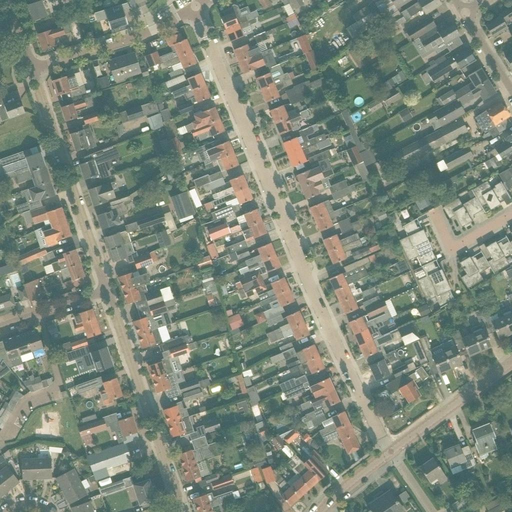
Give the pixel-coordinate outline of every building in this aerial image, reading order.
[(31,0),(33,4),(27,6),(33,21),(47,17),(42,2),(47,0),(55,0),(56,1),(58,0),(31,0)] [(107,0),(105,1),(102,4),(103,7),(107,8),(110,7),(113,4),(112,1),(108,0),(107,0)] [(258,0),(264,9),(271,5),(267,0),(258,0)] [(288,0),(290,3),(293,11),(303,4),(300,0),(288,0)] [(389,0),(396,9),(410,0),(389,0)] [(421,0),(406,9),(411,16),(423,9),(426,13),(440,4),(437,0),(421,0)] [(127,3),(104,10),(104,11),(106,19),(110,30),(127,25),(123,11),(129,9),(127,3)] [(224,16),(220,18),(225,30),(248,21),(253,18),(258,16),(256,10),(249,13),(248,10),(239,14),(238,11),(238,8),(237,7),(234,5),(231,6),(231,8),(230,9),(222,12),(224,16)] [(499,17),(485,26),(492,38),(507,28),(504,24),(511,18),(511,6),(498,15),(499,17)] [(248,21),(225,30),(230,42),(239,38),(243,37),(253,33),(250,26),(250,25),(255,23),(255,21),(253,18),(248,21)] [(406,33),(411,42),(435,27),(429,18),(406,33)] [(460,36),(452,24),(447,27),(444,22),(418,38),(427,53),(434,49),(433,48),(442,42),(445,45),(460,36)] [(57,29),(49,32),(48,31),(37,35),(42,50),(55,46),(53,38),(71,32),(69,25),(68,23),(57,27),(57,29)] [(265,32),(248,40),(249,44),(251,46),(263,41),(267,39),(265,32)] [(159,63),(159,65),(191,52),(186,40),(182,41),(179,34),(166,39),(169,47),(170,47),(172,53),(158,58),(156,52),(145,56),(150,67),(151,67),(152,67),(159,63)] [(305,35),(297,38),(303,54),(304,54),(311,51),(305,35)] [(243,46),(233,50),(238,62),(251,57),(259,54),(267,50),(263,41),(251,46),(249,44),(246,45),(243,46)] [(349,53),(359,69),(367,64),(357,48),(349,53)] [(251,57),(238,62),(243,74),(253,70),(256,69),(264,66),(266,70),(277,66),(272,54),(270,49),(267,50),(259,54),(251,57)] [(452,58),(447,61),(443,56),(434,62),(435,64),(425,70),(432,81),(457,66),(460,70),(475,61),(467,49),(452,58)] [(304,54),(311,70),(319,67),(312,50),(311,51),(304,54)] [(191,52),(159,65),(161,70),(171,66),(180,62),(183,68),(183,69),(196,64),(191,52)] [(109,62),(115,81),(140,73),(134,54),(109,62)] [(173,71),(169,73),(172,79),(183,75),(181,68),(173,71)] [(436,100),(442,109),(487,81),(480,69),(471,74),(469,76),(474,83),(463,90),(462,88),(454,93),(452,90),(436,100)] [(397,73),(402,81),(408,77),(403,70),(397,73)] [(55,80),(52,81),(57,96),(70,92),(72,98),(81,95),(80,94),(85,93),(83,86),(78,87),(77,84),(74,74),(61,78),(59,72),(53,73),(55,80)] [(256,79),(261,91),(284,81),(289,79),(287,73),(271,79),(269,73),(256,79)] [(183,94),(183,95),(205,86),(200,74),(187,79),(190,85),(172,92),(174,98),(183,94)] [(285,91),(288,98),(302,92),(328,83),(325,77),(309,83),(308,81),(292,87),(293,88),(285,91)] [(284,81),(261,91),(266,103),(279,97),(276,91),(287,87),(284,81)] [(487,81),(442,109),(434,114),(442,128),(465,115),(460,107),(480,95),(483,100),(494,93),(487,81)] [(205,86),(183,95),(185,100),(194,96),(197,103),(210,98),(205,86)] [(380,97),(386,107),(401,98),(395,88),(380,97)] [(302,92),(288,98),(291,105),(305,99),(302,92)] [(75,111),(86,108),(85,102),(94,99),(92,93),(83,96),(84,100),(61,108),(65,122),(77,118),(75,111)] [(377,99),(367,105),(371,112),(381,106),(377,99)] [(0,107),(0,119),(1,122),(24,113),(20,100),(0,107)] [(125,111),(129,122),(158,112),(155,101),(125,111)] [(193,109),(190,101),(176,107),(180,115),(193,109)] [(509,117),(500,102),(475,118),(481,128),(492,121),(494,126),(509,117)] [(269,111),(274,123),(303,111),(301,106),(285,113),(282,106),(269,111)] [(187,133),(191,131),(219,120),(214,108),(201,113),(201,111),(193,114),(196,121),(184,126),(187,133)] [(303,111),(274,123),(279,135),(292,130),(293,132),(300,129),(297,121),(301,119),(308,115),(308,116),(309,116),(306,110),(303,111)] [(83,116),(85,125),(89,124),(100,120),(98,111),(83,116)] [(347,117),(343,119),(348,130),(352,128),(347,117)] [(162,122),(169,139),(179,135),(172,118),(162,122)] [(393,154),(399,166),(435,147),(467,131),(461,119),(437,131),(410,146),(393,154)] [(219,120),(191,131),(193,136),(208,130),(211,137),(224,132),(219,120)] [(89,124),(85,125),(81,126),(83,130),(70,135),(75,151),(88,147),(88,149),(97,147),(89,124)] [(283,143),(288,155),(323,141),(321,135),(308,140),(307,136),(318,131),(316,124),(298,131),(300,137),(296,139),(296,138),(283,143)] [(488,131),(492,138),(499,134),(495,127),(488,131)] [(498,155),(511,145),(511,133),(504,138),(506,142),(494,149),(486,154),(489,159),(495,156),(498,154),(498,155)] [(167,141),(173,158),(183,154),(176,137),(167,141)] [(364,151),(360,142),(359,142),(358,138),(357,139),(357,138),(352,140),(355,147),(358,153),(364,151)] [(164,156),(170,153),(166,139),(158,142),(164,155),(164,156)] [(233,154),(228,142),(221,144),(219,139),(198,148),(200,154),(199,156),(198,158),(199,159),(201,160),(203,161),(205,165),(211,163),(211,162),(216,160),(233,154)] [(323,141),(288,155),(293,167),(305,162),(303,156),(326,146),(323,141)] [(82,164),(79,165),(85,180),(94,177),(98,176),(95,167),(97,166),(98,166),(102,165),(102,164),(118,158),(114,147),(116,146),(115,145),(80,158),(82,164)] [(511,145),(498,155),(501,160),(511,153),(511,145)] [(355,165),(362,162),(358,153),(355,147),(347,151),(353,166),(355,165)] [(447,170),(472,157),(467,147),(436,164),(440,172),(447,168),(447,170)] [(307,159),(310,165),(331,156),(328,150),(307,159)] [(0,161),(6,180),(13,177),(44,167),(40,153),(27,158),(24,151),(0,159),(0,161)] [(365,153),(368,164),(376,162),(373,151),(365,153)] [(233,154),(216,160),(221,172),(225,170),(225,171),(238,166),(233,154)] [(500,165),(495,156),(488,160),(493,169),(500,165)] [(362,162),(355,165),(362,181),(370,178),(362,162)] [(33,179),(35,187),(50,182),(44,167),(13,177),(16,185),(33,179)] [(319,180),(329,176),(333,174),(331,169),(327,171),(327,170),(321,173),(319,168),(309,171),(309,170),(305,172),(296,176),(296,177),(295,177),(295,179),(296,181),(298,183),(299,182),(301,188),(319,180)] [(503,183),(503,184),(510,179),(511,181),(511,170),(510,168),(498,174),(503,183)] [(173,170),(165,175),(168,181),(176,177),(173,170)] [(203,185),(203,186),(222,178),(219,172),(208,176),(208,174),(193,180),(196,188),(203,185)] [(212,195),(214,201),(219,199),(247,188),(242,175),(229,181),(232,187),(212,195)] [(222,178),(203,186),(206,192),(224,184),(222,178)] [(319,180),(301,188),(306,200),(315,196),(325,192),(324,191),(319,180)] [(328,187),(331,194),(347,187),(345,180),(328,187)] [(471,190),(475,197),(481,207),(486,204),(490,210),(500,204),(498,202),(502,199),(501,196),(507,193),(500,182),(500,183),(494,186),(495,188),(491,190),(486,181),(472,190),(471,190)] [(25,197),(27,203),(27,204),(28,204),(54,195),(50,182),(35,187),(20,192),(22,198),(25,197)] [(109,201),(111,207),(116,205),(130,200),(128,193),(114,197),(110,184),(88,190),(93,206),(109,201)] [(347,187),(331,194),(334,201),(350,194),(347,187)] [(219,199),(214,201),(210,202),(213,208),(236,198),(239,205),(252,199),(247,188),(219,199)] [(475,197),(471,190),(466,193),(471,200),(465,203),(466,205),(463,207),(458,199),(442,208),(449,219),(454,216),(461,227),(464,225),(465,227),(469,224),(468,223),(471,221),(470,219),(474,217),(473,215),(483,210),(481,207),(475,197)] [(170,197),(178,220),(194,214),(186,192),(170,197)] [(309,208),(314,220),(333,212),(328,201),(322,203),(309,208)] [(27,204),(27,203),(16,207),(18,214),(30,210),(28,204),(27,204)] [(211,213),(214,221),(239,210),(237,204),(232,206),(231,205),(211,213)] [(116,205),(111,207),(106,208),(108,212),(97,216),(101,229),(119,223),(117,217),(119,216),(116,205)] [(50,225),(51,227),(65,222),(60,208),(49,212),(47,206),(43,208),(30,212),(33,224),(40,222),(48,219),(50,225)] [(333,212),(314,220),(319,232),(332,227),(329,220),(339,216),(339,215),(345,212),(343,207),(333,212)] [(248,227),(261,221),(259,216),(260,215),(258,209),(256,210),(256,209),(243,215),(248,226),(248,227)] [(137,229),(137,230),(165,220),(163,213),(134,223),(135,223),(136,223),(138,229),(137,229)] [(337,222),(340,229),(351,224),(348,218),(337,222)] [(399,241),(404,251),(427,240),(426,237),(428,236),(426,232),(424,233),(423,230),(420,231),(418,227),(417,228),(413,220),(402,227),(403,227),(407,237),(399,241)] [(248,227),(248,226),(241,229),(246,242),(266,233),(261,221),(248,227)] [(65,222),(51,227),(50,225),(42,228),(44,232),(43,233),(48,247),(57,244),(56,241),(70,236),(65,222)] [(351,224),(340,229),(342,234),(353,229),(351,224)] [(226,230),(227,235),(239,231),(237,226),(226,230)] [(385,229),(392,244),(399,241),(392,226),(385,229)] [(104,244),(107,251),(130,243),(126,231),(118,234),(118,233),(104,238),(106,243),(104,244)] [(157,233),(162,248),(170,245),(165,231),(157,233)] [(323,240),(328,252),(359,239),(357,233),(338,241),(336,235),(323,240)] [(359,239),(328,252),(333,264),(346,259),(343,253),(362,245),(361,244),(359,239)] [(420,267),(421,267),(432,262),(430,256),(431,255),(430,251),(432,250),(431,247),(432,246),(430,242),(429,243),(427,240),(404,251),(408,261),(417,257),(421,267),(420,267)] [(235,251),(235,252),(246,247),(244,241),(225,248),(228,254),(235,251)] [(482,256),(483,256),(489,267),(493,274),(494,274),(494,273),(509,265),(504,256),(507,254),(508,256),(511,253),(511,248),(509,243),(508,241),(502,245),(500,242),(496,244),(495,242),(485,248),(488,253),(482,256)] [(127,264),(133,261),(133,260),(136,258),(130,243),(107,251),(109,258),(111,257),(113,262),(125,258),(127,264)] [(236,271),(247,267),(275,255),(270,243),(257,249),(260,255),(233,266),(236,271)] [(213,244),(206,246),(211,257),(217,255),(213,244)] [(351,253),(354,260),(381,249),(379,244),(368,249),(367,247),(351,253)] [(46,254),(46,253),(43,246),(17,258),(20,266),(42,256),(46,254)] [(246,247),(235,252),(238,259),(249,255),(246,247)] [(54,273),(60,271),(67,268),(67,267),(79,263),(75,250),(63,254),(56,257),(58,261),(51,264),(54,273)] [(52,251),(46,253),(46,254),(42,256),(44,262),(54,257),(52,251)] [(133,260),(133,261),(137,270),(153,264),(152,263),(158,261),(154,252),(136,258),(133,260)] [(247,267),(249,272),(259,268),(262,275),(280,267),(275,255),(247,267)] [(483,256),(476,260),(474,257),(471,259),(469,257),(466,259),(465,257),(461,260),(462,261),(459,263),(466,274),(460,278),(467,289),(483,280),(478,272),(481,270),(482,271),(489,267),(483,256)] [(209,257),(196,262),(197,266),(210,261),(209,257)] [(343,267),(345,273),(369,262),(367,257),(343,267)] [(404,259),(395,264),(396,268),(399,273),(408,269),(404,259)] [(210,261),(197,266),(198,270),(211,265),(210,261)] [(417,280),(422,291),(446,280),(441,270),(438,271),(437,267),(435,267),(432,262),(421,267),(425,277),(417,280)] [(67,268),(60,271),(67,290),(74,287),(72,281),(84,277),(79,263),(67,267),(67,268)] [(118,277),(122,291),(144,283),(149,282),(147,273),(139,276),(137,271),(118,277)] [(238,291),(243,289),(262,281),(258,272),(239,281),(240,281),(235,284),(238,291)] [(329,279),(334,291),(352,283),(358,280),(356,273),(344,279),(341,274),(329,279)] [(266,292),(268,298),(269,299),(288,290),(283,278),(270,283),(273,289),(266,292)] [(25,285),(27,292),(30,302),(44,297),(38,279),(25,285)] [(446,280),(422,291),(426,301),(435,297),(440,308),(439,308),(440,308),(451,302),(448,296),(450,295),(448,291),(450,290),(446,280)] [(262,281),(243,289),(238,291),(241,300),(266,289),(262,281)] [(146,300),(148,308),(164,302),(173,299),(169,286),(160,289),(148,293),(144,283),(122,291),(127,304),(134,302),(135,304),(146,300)] [(334,291),(339,303),(361,293),(361,292),(359,288),(355,290),(352,283),(334,291)] [(487,283),(481,286),(484,292),(489,290),(487,283)] [(18,289),(19,292),(22,301),(29,299),(24,285),(24,287),(18,289)] [(269,299),(268,298),(260,301),(262,306),(277,299),(281,307),(294,301),(288,290),(269,299)] [(364,298),(370,295),(367,290),(361,292),(361,293),(339,303),(345,314),(354,310),(357,308),(354,302),(364,298)] [(11,294),(0,297),(0,310),(15,305),(11,294)] [(206,295),(205,295),(209,306),(211,306),(214,305),(211,294),(206,295)] [(362,303),(365,310),(376,305),(373,298),(362,303)] [(499,311),(500,313),(502,318),(502,317),(510,334),(511,332),(511,298),(508,300),(511,306),(499,311)] [(164,302),(148,308),(150,313),(156,312),(157,314),(166,311),(164,302)] [(376,305),(365,310),(368,318),(387,309),(384,302),(376,305)] [(426,305),(418,308),(422,318),(430,314),(426,305)] [(263,313),(266,320),(280,314),(277,307),(263,313)] [(93,309),(73,316),(76,326),(82,324),(95,319),(96,319),(93,309)] [(470,329),(472,335),(479,351),(491,346),(486,335),(490,333),(485,321),(483,316),(480,309),(474,312),(479,325),(470,329)] [(298,311),(286,317),(291,328),(303,323),(298,311)] [(487,314),(483,316),(485,321),(489,319),(491,322),(498,339),(510,334),(502,317),(502,318),(500,313),(489,318),(487,314)] [(240,314),(231,316),(234,327),(243,325),(240,314)] [(280,314),(266,320),(269,326),(282,320),(280,314)] [(348,323),(354,334),(381,322),(387,319),(385,314),(367,322),(364,315),(348,323)] [(133,322),(137,335),(158,328),(164,326),(161,318),(147,323),(145,317),(133,322)] [(95,319),(82,324),(87,338),(100,334),(95,319)] [(354,334),(359,346),(371,340),(368,334),(378,330),(377,328),(383,326),(381,322),(354,334)] [(281,333),(268,339),(269,343),(284,337),(284,338),(293,334),(296,341),(309,335),(303,323),(291,328),(281,333)] [(397,330),(404,345),(419,339),(412,323),(397,330)] [(163,352),(169,350),(186,344),(192,341),(190,336),(184,338),(183,336),(163,343),(158,328),(137,335),(142,349),(149,346),(150,349),(160,345),(163,352)] [(279,328),(266,334),(268,339),(281,333),(279,328)] [(37,330),(25,334),(31,352),(43,348),(37,330)] [(371,340),(359,346),(364,358),(377,352),(374,347),(392,340),(389,332),(371,340)] [(451,342),(441,347),(443,351),(443,352),(450,368),(461,363),(456,352),(461,350),(456,340),(452,333),(448,335),(450,340),(451,342)] [(25,334),(14,337),(20,356),(31,352),(25,334)] [(479,351),(472,335),(461,340),(468,356),(479,351)] [(4,348),(0,349),(0,357),(9,368),(13,367),(11,360),(10,360),(10,359),(20,356),(14,337),(2,341),(4,348)] [(73,351),(83,347),(89,345),(89,344),(88,345),(86,339),(70,344),(69,342),(56,347),(60,355),(65,353),(73,351)] [(196,341),(188,344),(190,350),(198,347),(196,341)] [(418,341),(411,344),(420,365),(427,362),(418,341)] [(443,351),(441,347),(441,345),(429,350),(425,341),(420,343),(426,355),(430,354),(439,373),(450,368),(443,352),(443,351)] [(291,343),(279,348),(281,353),(293,348),(291,343)] [(186,344),(169,350),(171,356),(172,357),(189,352),(186,344)] [(287,366),(289,369),(300,364),(301,364),(318,356),(313,345),(295,353),(293,348),(281,353),(285,360),(296,355),(299,360),(287,366)] [(105,348),(98,350),(86,354),(83,347),(73,351),(65,353),(67,360),(68,362),(74,360),(82,358),(86,371),(95,367),(96,368),(97,371),(112,366),(112,364),(113,363),(111,356),(109,357),(108,355),(107,355),(105,348)] [(395,351),(388,354),(379,358),(380,362),(369,367),(375,380),(389,374),(385,365),(399,359),(395,351)] [(300,364),(289,369),(291,375),(299,371),(300,373),(309,369),(311,374),(324,368),(318,356),(301,364),(300,364)] [(0,372),(3,375),(9,370),(9,368),(0,357),(0,372)] [(148,366),(152,379),(174,372),(169,357),(154,362),(155,364),(148,366)] [(391,371),(395,379),(396,379),(395,378),(403,375),(416,369),(413,362),(406,366),(405,364),(391,371)] [(415,371),(416,373),(422,381),(428,377),(421,367),(415,371)] [(242,378),(245,387),(251,385),(248,377),(252,376),(250,370),(242,373),(244,378),(242,378)] [(165,393),(167,399),(172,398),(172,397),(172,398),(176,396),(177,396),(180,395),(179,388),(177,389),(175,383),(177,382),(174,372),(152,379),(157,393),(164,391),(165,393)] [(396,379),(395,379),(385,386),(390,394),(398,390),(403,397),(404,396),(408,403),(420,396),(416,390),(417,389),(413,381),(416,379),(413,374),(405,379),(403,375),(395,378),(396,379)] [(29,379),(33,392),(43,388),(41,382),(41,381),(39,377),(34,378),(35,379),(34,380),(32,375),(28,377),(29,379)] [(279,384),(282,393),(307,382),(304,375),(294,379),(293,378),(279,384)] [(303,398),(305,402),(306,403),(317,398),(334,390),(328,378),(316,384),(319,391),(303,398)] [(33,392),(29,379),(22,382),(31,392),(33,392)] [(116,379),(106,382),(102,383),(103,384),(98,385),(94,387),(94,389),(96,394),(99,393),(103,406),(113,402),(112,399),(122,396),(116,379)] [(178,385),(182,395),(202,388),(210,385),(208,379),(198,382),(198,379),(178,385)] [(78,394),(92,389),(90,381),(75,386),(78,394)] [(307,382),(282,393),(286,401),(300,395),(299,393),(311,388),(307,382)] [(205,395),(202,388),(182,395),(184,401),(184,402),(205,395)] [(7,398),(10,400),(16,403),(19,399),(23,395),(12,390),(7,398)] [(306,403),(305,402),(300,404),(303,410),(321,403),(323,408),(326,407),(326,408),(339,402),(334,390),(317,398),(306,403)] [(249,398),(252,405),(262,401),(258,393),(249,398)] [(5,402),(1,409),(10,414),(16,403),(10,400),(8,404),(5,402)] [(242,407),(244,414),(249,412),(245,401),(236,404),(238,409),(242,407)] [(189,416),(186,408),(183,409),(181,402),(179,402),(169,406),(170,408),(163,410),(167,424),(189,417),(189,416)] [(304,423),(311,420),(324,414),(321,408),(305,415),(305,416),(302,417),(304,423)] [(0,416),(0,417),(0,422),(4,424),(10,414),(1,409),(0,410),(0,416)] [(319,431),(321,436),(349,424),(343,412),(331,417),(326,419),(324,414),(311,420),(314,427),(322,423),(324,428),(319,431)] [(189,417),(167,424),(172,437),(179,435),(181,439),(186,437),(182,425),(192,422),(190,416),(189,416),(189,417)] [(118,421),(109,424),(112,432),(120,429),(123,437),(137,433),(131,417),(118,421)] [(106,428),(103,419),(77,428),(80,437),(106,428)] [(195,428),(199,438),(204,436),(206,433),(206,434),(220,429),(217,420),(195,428)] [(246,423),(238,425),(240,432),(248,430),(246,423)] [(349,424),(321,436),(324,443),(339,436),(347,454),(360,449),(354,436),(354,435),(349,424)] [(474,445),(478,453),(486,450),(487,451),(496,448),(492,438),(495,437),(490,424),(471,432),(476,444),(474,445)] [(265,427),(258,430),(261,436),(268,433),(265,427)] [(270,439),(278,449),(285,443),(278,435),(270,439)] [(178,455),(182,468),(205,460),(220,455),(216,442),(208,445),(204,436),(199,438),(191,441),(194,450),(190,451),(189,447),(184,448),(185,452),(178,455)] [(313,439),(309,445),(316,450),(320,444),(313,439)] [(106,469),(130,461),(125,444),(87,457),(93,475),(95,480),(108,475),(106,469)] [(88,452),(96,451),(95,444),(87,444),(88,452)] [(295,474),(309,489),(318,481),(300,461),(301,461),(301,460),(286,445),(282,449),(291,460),(287,464),(295,474)] [(450,468),(452,475),(462,471),(476,465),(469,448),(459,452),(457,446),(443,451),(447,462),(449,461),(452,467),(450,468)] [(66,448),(62,453),(66,458),(71,453),(66,448)] [(321,465),(325,461),(313,450),(309,453),(312,456),(304,463),(301,461),(300,461),(318,481),(328,472),(321,465)] [(252,461),(254,467),(265,464),(263,458),(252,461)] [(436,478),(439,483),(446,478),(433,458),(419,468),(429,483),(436,478)] [(37,479),(36,459),(21,460),(22,480),(37,479)] [(51,459),(36,459),(37,479),(51,479),(51,459)] [(205,460),(182,468),(187,481),(194,479),(196,483),(201,482),(199,477),(209,474),(205,460)] [(7,466),(0,471),(0,481),(8,491),(19,482),(7,466)] [(285,483),(286,483),(274,469),(271,471),(270,467),(261,469),(266,483),(273,481),(278,485),(284,492),(280,496),(290,506),(299,498),(285,483)] [(80,482),(73,470),(73,469),(55,478),(62,491),(80,482)] [(204,478),(206,484),(218,480),(216,474),(204,478)] [(295,474),(286,483),(285,483),(299,498),(309,489),(295,474)] [(213,490),(233,483),(231,476),(211,483),(213,490)] [(132,485),(139,505),(156,500),(149,479),(132,485)] [(80,482),(62,491),(69,504),(86,495),(80,482)] [(117,482),(106,485),(109,493),(119,490),(117,482)] [(235,500),(232,491),(213,498),(211,493),(206,495),(205,492),(199,494),(200,496),(193,499),(195,505),(193,505),(195,511),(197,511),(198,511),(210,508),(218,505),(221,504),(225,503),(235,500)] [(403,511),(389,492),(374,502),(373,501),(366,506),(369,510),(368,511),(403,511)] [(451,505),(456,511),(469,503),(464,496),(451,505)] [(70,508),(71,511),(93,511),(89,501),(70,508)] [(227,511),(225,503),(221,504),(218,505),(220,511),(227,511)]
